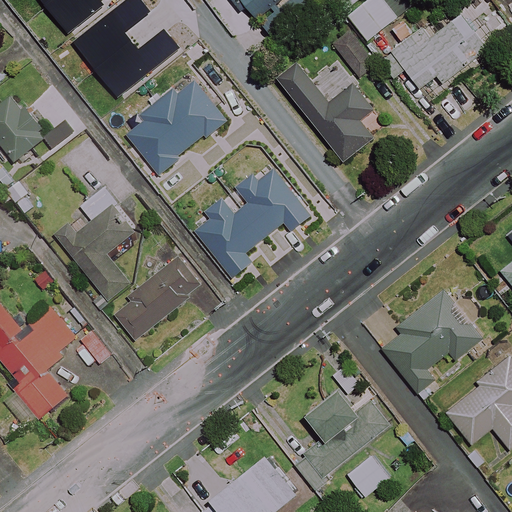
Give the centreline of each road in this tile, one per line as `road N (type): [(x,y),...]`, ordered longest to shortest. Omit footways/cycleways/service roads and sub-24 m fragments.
road 1 (residential): [(43,511),(511,141)]
road 2 (unknown): [(261,339),(0,12)]
road 3 (unknown): [(378,247),(193,0)]
